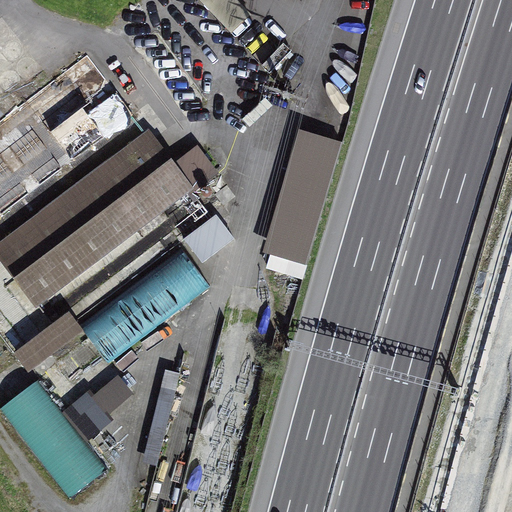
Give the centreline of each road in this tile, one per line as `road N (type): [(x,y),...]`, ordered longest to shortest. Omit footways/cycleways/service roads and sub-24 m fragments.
road 1 (motorway): [(446,0),(297,511)]
road 2 (motorway): [(362,511),(511,0)]
road 3 (primary): [(511,338),(470,511)]
